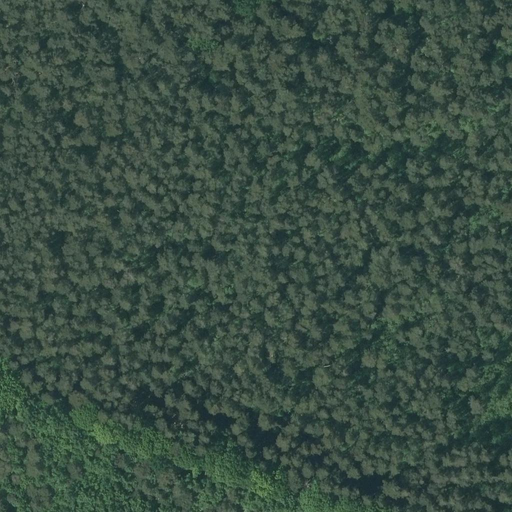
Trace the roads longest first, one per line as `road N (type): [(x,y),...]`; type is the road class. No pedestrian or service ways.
road 1 (track): [(254,0),(0,344)]
road 2 (track): [(372,511),(0,384)]
